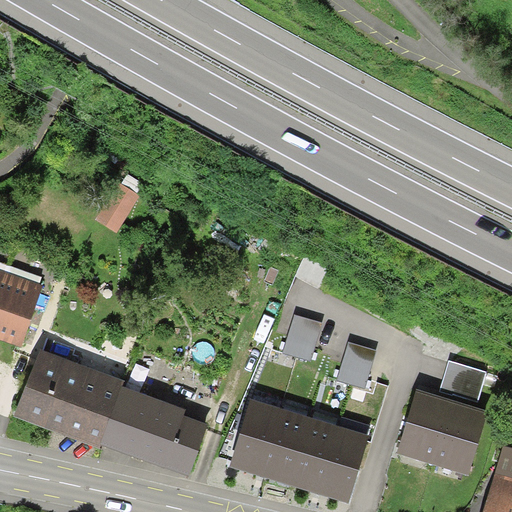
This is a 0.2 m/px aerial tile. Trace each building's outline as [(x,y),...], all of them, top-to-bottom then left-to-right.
[(143,185),(127,175),(121,185),(119,184),(96,221),(117,233),(139,196),(137,195),(143,185)] [(0,271),(0,341),(22,349),(29,327),(43,287),(0,271)] [(323,325),(294,316),(283,353),(311,362),(323,325)] [(376,352),(349,344),(338,381),(365,389),(376,352)] [(125,383),(40,353),(15,420),(100,451),(102,447),(122,389),(125,383)] [(487,374),(450,362),(440,392),(478,403),(487,374)] [(187,412),(122,389),(102,447),(166,470),(167,468),(184,418),(187,412)] [(398,456),(433,466),(452,403),(439,399),(418,392),(398,456)] [(248,475),(258,478),(278,411),(251,402),(230,470),(248,475)] [(452,403),(433,466),(469,477),(488,414),(463,406),(452,403)] [(278,411),(258,478),(273,483),(290,487),(310,420),(278,411)] [(209,427),(184,418),(167,468),(191,477),(209,427)] [(310,420),(290,487),(305,492),(320,496),(340,429),(310,420)] [(340,429),(320,496),(333,500),(349,505),(369,438),(340,429)] [(511,511),(511,449),(504,448),(484,511),(511,511)]
